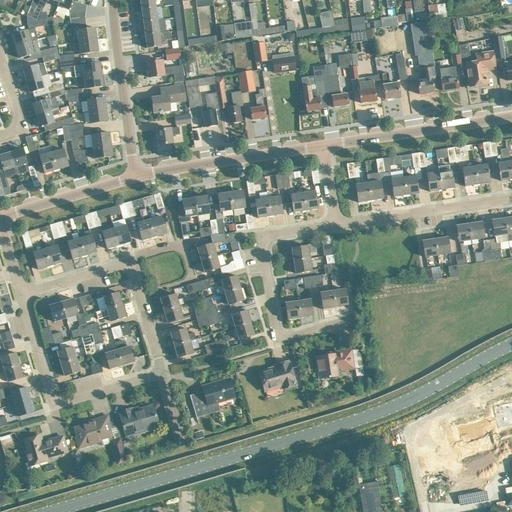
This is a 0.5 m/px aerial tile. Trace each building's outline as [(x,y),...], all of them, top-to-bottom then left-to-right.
[(39,0),(37,5),(32,18),(39,21),(42,12),(44,8),(47,1),(47,0),(39,0)] [(73,0),(60,0),(58,6),(69,10),(69,14),(70,20),(85,18),(84,12),(87,5),(73,2),(73,0)] [(160,0),(140,0),(142,10),(156,8),(155,1),(161,0),(160,0)] [(368,0),(362,0),(364,13),(370,12),(368,0)] [(423,11),(423,10),(421,0),(412,0),(414,12),(423,11)] [(22,14),(27,16),(32,18),(37,5),(33,3),(31,8),(25,5),(22,14)] [(253,36),(270,34),(269,28),(258,29),(256,13),(255,4),(249,5),(251,22),(253,36)] [(429,14),(429,20),(431,20),(447,17),(445,4),(428,6),(428,9),(429,14)] [(156,8),(142,10),(143,23),(157,21),(156,8)] [(397,17),(396,17),(397,23),(414,21),(412,8),(405,9),(406,15),(397,16),(397,17)] [(336,31),(335,25),(331,11),(319,14),(322,27),(323,33),(336,31)] [(32,18),(27,16),(27,24),(29,30),(35,28),(44,26),(43,20),(39,21),(32,18)] [(86,24),(85,18),(70,20),(71,26),(86,24)] [(157,21),(143,23),(145,35),(159,33),(166,32),(164,20),(157,21)] [(294,21),(286,21),(287,25),(288,31),(288,32),(295,31),(294,21)] [(233,25),(235,33),(235,39),(253,36),(251,22),(233,25)] [(414,24),(410,24),(415,56),(417,56),(417,57),(420,71),(425,71),(426,81),(417,82),(418,85),(419,95),(434,92),(432,80),(436,79),(436,77),(434,68),(431,52),(432,52),(430,40),(428,31),(426,22),(414,24)] [(287,25),(269,28),(270,34),(288,31),(287,25)] [(224,27),(217,27),(218,35),(218,41),(225,40),(224,27)] [(22,32),(12,35),(16,47),(31,42),(37,40),(38,40),(35,28),(29,30),(27,30),(22,32)] [(77,31),(78,42),(97,40),(95,28),(77,31)] [(297,37),(311,35),(310,29),(295,31),(296,37),(297,37)] [(352,32),(350,33),(351,42),(373,40),(372,30),(352,32)] [(145,35),(147,49),(161,47),(160,41),(171,39),(170,31),(166,32),(159,33),(145,35)] [(294,33),(286,34),(286,39),(290,42),(295,41),(294,33)] [(218,35),(200,38),(201,44),(213,42),(218,41),(218,35)] [(56,36),(47,38),(50,47),(57,44),(56,36)] [(501,36),(493,38),(496,59),(505,58),(501,36)] [(31,42),(16,47),(19,58),(29,56),(34,54),(40,52),(37,40),(31,42)] [(80,54),(89,53),(99,52),(97,40),(78,42),(80,54)] [(233,53),(231,42),(223,44),(225,54),(233,53)] [(267,62),(264,43),(253,44),(255,63),(267,62)] [(57,47),(41,52),(43,57),(58,53),(57,47)] [(458,47),(450,48),(452,56),(453,64),(461,63),(458,47)] [(180,49),(165,51),(167,61),(181,59),(180,49)] [(488,70),(495,69),(493,52),(476,55),(477,62),(466,63),(469,87),(488,84),(487,75),(488,73),(488,70)] [(58,53),(43,57),(44,63),(56,60),(60,59),(60,58),(59,57),(58,53)] [(272,56),(274,73),(295,70),(293,53),(272,56)] [(403,53),(397,54),(396,54),(400,81),(407,80),(403,53)] [(60,59),(60,63),(75,61),(74,54),(59,57),(60,58),(60,59)] [(352,59),(350,60),(345,61),(346,67),(348,67),(348,68),(349,68),(354,67),(353,61),(352,61),(352,59)] [(75,61),(60,63),(61,69),(74,67),(76,67),(76,66),(75,61)] [(173,83),(173,84),(184,82),(184,81),(185,81),(182,65),(163,68),(163,61),(147,63),(149,78),(173,75),(174,83),(173,83)] [(196,77),(193,61),(183,62),(186,78),(196,77)] [(47,74),(44,63),(23,69),(26,81),(47,74)] [(81,65),(77,66),(78,72),(82,71),(83,77),(83,78),(102,75),(100,63),(90,64),(81,65)] [(337,71),(336,63),(330,64),(327,65),(327,66),(327,71),(324,72),(327,95),(331,94),(333,108),(348,105),(347,94),(340,95),(337,71)] [(319,96),(327,95),(324,72),(327,71),(327,66),(321,67),(312,68),(315,85),(302,87),(306,112),(321,109),(319,96)] [(354,67),(349,68),(351,80),(353,93),(359,92),(360,92),(358,83),(358,79),(359,79),(357,67),(354,67)] [(454,67),(439,69),(440,76),(441,81),(443,91),(458,89),(457,79),(457,78),(456,71),(455,67),(454,67)] [(255,91),(252,71),(238,74),(241,93),(255,91)] [(34,97),(64,88),(62,83),(63,83),(63,77),(59,78),(60,81),(51,83),(48,74),(47,74),(26,81),(30,93),(33,92),(34,97)] [(378,83),(383,82),(385,100),(400,97),(398,84),(390,85),(388,74),(377,75),(378,83)] [(102,75),(83,78),(85,89),(93,88),(103,87),(102,75)] [(365,82),(358,83),(360,92),(359,92),(359,94),(361,103),(376,101),(375,91),(374,84),(378,83),(377,75),(373,76),(365,77),(365,82)] [(197,79),(185,81),(186,88),(190,108),(201,106),(198,86),(197,79)] [(174,87),(170,88),(160,89),(162,97),(152,98),(154,113),(170,111),(169,104),(186,101),(184,82),(173,84),(174,87)] [(65,92),(64,88),(34,97),(36,103),(33,104),(36,116),(51,111),(58,109),(57,104),(55,97),(65,95),(66,94),(65,92)] [(266,97),(265,89),(258,89),(259,94),(255,95),(257,108),(250,109),(252,120),(266,118),(262,97),(266,97)] [(216,91),(217,93),(219,103),(226,102),(224,90),(216,91)] [(227,108),(228,114),(229,124),(241,122),(239,107),(243,106),(241,92),(231,93),(233,107),(227,108)] [(208,111),(202,112),(205,128),(218,126),(215,110),(220,110),(219,103),(217,93),(205,95),(207,105),(208,111)] [(82,95),(68,97),(68,100),(69,106),(71,114),(74,114),(73,103),(83,102),(82,95)] [(86,101),(88,113),(107,110),(105,98),(86,101)] [(53,117),(60,114),(58,109),(51,111),(36,116),(40,127),(42,127),(42,128),(43,127),(55,123),(53,117)] [(108,122),(107,110),(88,113),(90,125),(108,122)] [(175,117),(177,126),(192,124),(190,115),(175,117)] [(72,117),(61,120),(56,122),(58,128),(74,123),(72,117)] [(84,125),(69,127),(70,133),(85,131),(84,125)] [(180,135),(179,128),(156,131),(158,145),(173,143),(172,136),(180,135)] [(110,133),(92,135),(94,147),(112,144),(110,133)] [(32,138),(32,136),(26,138),(29,147),(30,152),(36,150),(34,142),(37,141),(36,137),(32,138)] [(495,141),(489,142),(491,157),(497,156),(495,141)] [(485,158),(491,157),(489,142),(483,143),(484,149),(485,158)] [(112,144),(94,147),(96,159),(114,156),(112,144)] [(472,150),(471,145),(453,148),(456,162),(462,161),(460,151),(472,150)] [(456,162),(453,148),(435,151),(437,159),(448,157),(449,163),(455,162),(456,162)] [(500,149),(502,163),(498,163),(499,172),(498,172),(499,174),(501,181),(511,179),(511,176),(510,161),(508,148),(500,149)] [(34,187),(40,186),(34,166),(28,167),(26,159),(23,149),(11,153),(18,175),(29,172),(34,187)] [(51,153),(56,170),(68,167),(63,149),(51,153)] [(73,150),(74,155),(77,165),(83,163),(79,149),(73,150)] [(426,166),(424,152),(418,153),(420,167),(426,166)] [(0,163),(0,178),(5,196),(11,194),(6,179),(18,175),(11,153),(0,155),(0,158),(1,163),(0,163)] [(56,170),(51,153),(39,156),(45,174),(56,170)] [(414,168),(420,167),(418,153),(412,154),(414,168)] [(409,160),(408,155),(382,159),(384,173),(391,172),(390,164),(401,163),(401,161),(409,160)] [(384,173),(382,159),(376,160),(378,174),(384,173)] [(40,162),(34,164),(40,183),(46,181),(40,162)] [(355,178),(353,163),(347,164),(349,179),(355,178)] [(488,171),(487,171),(487,165),(474,167),(477,185),(489,183),(488,173),(489,173),(488,171)] [(477,185),(474,167),(462,169),(465,187),(477,185)] [(313,184),(314,184),(320,183),(317,169),(304,171),(305,177),(312,176),(313,184)] [(441,190),(454,188),(451,170),(439,172),(441,190)] [(429,192),(441,190),(439,172),(427,174),(429,192)] [(290,188),(288,173),(282,174),(284,189),(290,188)] [(278,190),(284,189),(282,174),(275,175),(278,190)] [(415,176),(403,178),(406,196),(418,194),(415,176)] [(394,197),(406,196),(403,178),(391,180),(392,186),(391,186),(391,188),(392,187),(394,197)] [(368,183),(370,201),(383,199),(380,181),(368,183)] [(356,185),(358,203),(370,201),(368,183),(356,185)] [(242,191),(230,193),(232,211),(245,209),(242,191)] [(302,193),(305,211),(318,209),(315,191),(302,193)] [(218,194),(221,212),(232,211),(230,193),(218,194)] [(305,211),(302,193),(291,195),(294,213),(305,211)] [(164,208),(160,194),(154,195),(158,209),(164,208)] [(195,198),(198,216),(209,214),(207,196),(195,198)] [(280,197),(267,199),(270,217),(282,215),(280,197)] [(183,202),(176,203),(179,223),(181,223),(190,222),(190,217),(197,216),(195,198),(182,200),(183,202)] [(144,205),(143,199),(125,204),(129,218),(135,216),(133,208),(144,205)] [(260,200),(255,201),(257,209),(258,218),(270,217),(267,199),(260,200)] [(123,220),(129,218),(125,204),(108,208),(109,212),(120,209),(123,220)] [(147,213),(154,211),(151,204),(145,206),(147,213)] [(109,212),(108,208),(91,214),(95,228),(101,226),(98,217),(109,213),(109,212)] [(89,230),(95,228),(91,214),(85,215),(89,230)] [(254,229),(252,215),(252,214),(245,215),(247,223),(235,225),(236,232),(254,229)] [(70,219),(72,228),(82,226),(80,217),(70,219)] [(161,217),(149,220),(154,237),(166,234),(161,217)] [(507,235),(505,218),(492,220),(494,237),(495,237),(496,243),(508,241),(507,235)] [(216,220),(219,235),(225,234),(222,219),(216,220)] [(56,224),(60,238),(66,236),(63,226),(71,223),(70,220),(56,224)] [(154,237),(149,220),(137,224),(142,241),(154,237)] [(219,235),(216,220),(210,221),(212,236),(219,235)] [(482,222),(469,224),(472,240),(484,238),(482,222)] [(54,240),(60,238),(56,224),(39,229),(40,233),(51,230),(54,240)] [(469,224),(456,226),(459,242),(472,240),(469,224)] [(114,229),(120,246),(131,242),(126,225),(114,229)] [(40,233),(39,229),(22,234),(26,248),(32,246),(29,238),(40,234),(40,233)] [(102,233),(104,240),(107,249),(120,246),(114,229),(102,233)] [(86,237),(80,239),(85,256),(96,253),(91,236),(90,231),(85,232),(86,237)] [(234,232),(225,235),(224,235),(226,244),(236,241),(234,232)] [(447,237),(435,239),(438,256),(450,254),(447,237)] [(73,260),(85,256),(80,239),(68,243),(73,260)] [(438,256),(435,239),(422,241),(425,258),(438,256)] [(484,263),(493,261),(491,250),(490,240),(483,241),(484,251),(482,251),(482,252),(474,253),(476,263),(484,261),(484,263)] [(213,244),(197,248),(201,261),(217,256),(213,244)] [(326,256),(333,255),(331,244),(322,245),(324,256),(326,256)] [(50,267),(62,263),(60,257),(61,257),(61,256),(60,256),(57,246),(45,249),(50,267)] [(310,259),(308,246),(291,249),(293,261),(310,259)] [(45,249),(33,253),(38,270),(50,267),(45,249)] [(502,260),(502,259),(501,249),(491,250),(493,261),(502,260)] [(455,255),(457,265),(457,267),(467,265),(465,254),(455,255)] [(326,256),(327,265),(324,265),(325,275),(336,273),(334,264),(333,255),(326,256)] [(201,261),(204,273),(220,268),(217,256),(201,261)] [(228,265),(222,267),(224,274),(244,268),(242,259),(231,262),(228,265)] [(295,274),(312,271),(310,259),(293,261),(295,274)] [(457,265),(448,267),(450,278),(459,276),(457,267),(457,265)] [(433,280),(441,279),(440,273),(432,274),(431,269),(422,271),(423,282),(433,280)] [(348,271),(338,272),(340,283),(349,282),(348,271)] [(323,286),(321,275),(312,277),(314,288),(323,286)] [(223,286),(218,288),(220,295),(241,288),(237,276),(221,281),(223,286)] [(305,289),(314,288),(312,277),(303,278),(305,289)] [(197,282),(200,291),(204,290),(207,289),(210,288),(208,279),(197,282)] [(295,279),(293,280),(284,281),(285,290),(296,289),(295,279)] [(197,282),(186,286),(189,295),(200,291),(197,282)] [(241,288),(220,295),(222,301),(227,299),(229,305),(245,300),(241,288)] [(333,291),(335,308),(348,306),(345,289),(333,291)] [(335,308),(333,291),(320,293),(323,310),(335,308)] [(100,311),(107,309),(107,310),(123,305),(119,293),(103,297),(96,300),(100,311)] [(211,302),(220,300),(218,293),(210,295),(211,302)] [(179,307),(176,294),(160,299),(163,312),(179,307)] [(84,296),(79,298),(81,307),(87,305),(92,304),(89,295),(84,296)] [(73,299),(61,302),(66,318),(78,315),(73,299)] [(313,316),(311,300),(298,301),(300,318),(313,316)] [(300,318),(298,301),(285,303),(288,320),(300,318)] [(66,318),(61,302),(49,306),(54,322),(66,318)] [(127,317),(123,305),(107,310),(107,309),(96,312),(98,319),(109,316),(111,322),(127,317)] [(208,317),(218,314),(216,305),(205,308),(208,317)] [(179,307),(163,312),(167,323),(183,319),(179,307)] [(205,308),(194,311),(197,320),(208,317),(205,308)] [(235,328),(251,323),(248,311),(231,315),(235,328)] [(208,317),(210,326),(221,323),(218,314),(208,317)] [(208,317),(197,320),(200,329),(210,326),(208,317)] [(88,326),(90,335),(92,334),(93,336),(101,333),(98,323),(88,326)] [(128,323),(119,326),(123,337),(132,334),(128,323)] [(239,340),(255,335),(251,323),(235,328),(239,340)] [(81,338),(82,337),(90,335),(88,326),(87,324),(78,327),(81,338)] [(186,329),(170,334),(174,347),(190,342),(190,341),(196,339),(194,332),(188,334),(186,329)] [(10,331),(0,333),(0,336),(2,342),(4,351),(5,351),(15,348),(12,339),(10,331)] [(61,332),(52,335),(53,340),(55,346),(64,343),(62,338),(61,332)] [(101,333),(93,336),(95,343),(95,345),(104,342),(101,333)] [(90,335),(82,337),(85,347),(95,343),(93,336),(92,334),(90,335)] [(115,343),(117,350),(122,366),(134,363),(129,347),(127,347),(125,341),(123,340),(115,343)] [(215,343),(218,352),(228,348),(226,340),(215,343)] [(190,342),(174,347),(177,358),(193,353),(190,342)] [(207,355),(218,352),(215,343),(204,346),(207,355)] [(73,347),(57,352),(60,364),(76,360),(73,347)] [(103,349),(97,350),(100,361),(106,360),(103,349)] [(117,350),(105,354),(110,370),(122,366),(117,350)] [(327,356),(316,358),(318,367),(320,379),(341,376),(340,371),(354,369),(351,351),(351,350),(333,353),(333,355),(334,357),(328,358),(327,356)] [(17,353),(1,358),(4,370),(20,365),(17,353)] [(76,360),(60,364),(64,376),(80,372),(76,360)] [(260,372),(265,391),(282,386),(283,388),(295,384),(292,374),(289,364),(288,364),(288,362),(276,365),(277,368),(271,370),(271,369),(261,372),(260,372)] [(103,372),(100,363),(89,366),(92,375),(103,372)] [(20,365),(4,370),(8,382),(24,378),(20,365)] [(204,387),(205,391),(190,396),(196,418),(220,411),(218,404),(234,399),(228,380),(204,387)] [(466,383),(466,408),(476,408),(475,383),(466,383)] [(31,400),(27,388),(11,392),(14,404),(31,400)] [(311,397),(307,403),(313,407),(317,401),(311,397)] [(34,412),(31,400),(9,406),(11,413),(16,411),(18,417),(34,412)] [(511,402),(495,406),(500,429),(511,426),(511,402)] [(153,407),(139,411),(138,407),(132,409),(119,413),(127,438),(145,432),(144,429),(158,425),(153,407)] [(108,416),(94,420),(87,422),(88,424),(75,428),(77,436),(76,437),(79,448),(96,443),(95,442),(100,440),(101,446),(110,443),(117,465),(128,462),(124,447),(122,441),(118,426),(111,428),(108,416)] [(201,431),(194,433),(196,440),(203,438),(201,431)] [(63,437),(49,441),(43,443),(41,436),(25,440),(28,452),(26,452),(29,463),(26,464),(28,470),(39,467),(39,464),(48,461),(47,458),(67,452),(63,437)] [(403,500),(413,497),(409,486),(406,486),(403,476),(397,478),(403,500)] [(382,511),(377,481),(358,484),(362,511),(382,511)] [(7,485),(5,492),(10,494),(13,487),(7,485)]
